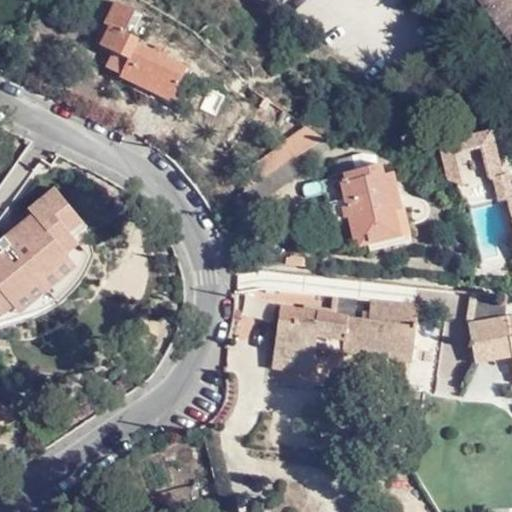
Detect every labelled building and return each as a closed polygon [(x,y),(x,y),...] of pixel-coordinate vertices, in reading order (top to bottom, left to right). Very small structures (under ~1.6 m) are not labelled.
[(481,0),(488,10),(486,11),(511,53),(511,3),(510,0),(481,0)] [(116,4),(106,24),(115,29),(106,48),(112,53),(107,67),(123,74),(123,76),(174,99),(175,97),(188,104),(200,72),(138,43),(139,41),(138,38),(135,36),(142,16),(116,4)] [(115,29),(106,24),(97,44),(106,48),(115,29)] [(264,177),(293,159),(325,140),(321,135),(304,125),(292,133),(252,159),(264,177)] [(505,206),(509,205),(503,180),(498,181),(486,137),(436,150),(443,178),(492,184),(496,197),(505,206)] [(31,153),(23,148),(19,155),(26,160),(31,153)] [(26,160),(19,155),(1,183),(10,189),(34,205),(40,207),(44,206),(49,202),(50,198),(47,192),(41,188),(49,175),(26,160)] [(264,177),(244,191),(255,205),(303,175),(293,159),(264,177)] [(401,211),(392,176),(384,177),(381,167),(328,179),(329,187),(324,189),(332,219),(335,223),(338,224),(345,222),(351,244),(359,242),(360,250),(368,248),(371,253),(411,243),(403,211),(401,211)] [(10,189),(1,183),(0,184),(0,200),(1,202),(4,199),(10,189)] [(23,243),(0,225),(0,301),(8,291),(13,291),(18,291),(24,286),(31,279),(34,273),(34,264),(17,251),(23,243)] [(368,323),(416,330),(417,325),(421,300),(373,291),(370,313),(368,323)] [(411,363),(416,330),(368,323),(361,321),(279,309),(275,323),(263,321),(260,338),(272,340),(315,347),(411,363)] [(368,323),(370,313),(362,311),(361,321),(368,323)] [(511,350),(505,317),(467,324),(476,363),(511,355),(511,350)] [(416,330),(411,363),(409,374),(436,378),(444,329),(417,325),(416,330)] [(315,347),(272,340),(267,367),(310,374),(315,347)] [(277,405),(273,440),(301,444),(306,409),(277,405)]
